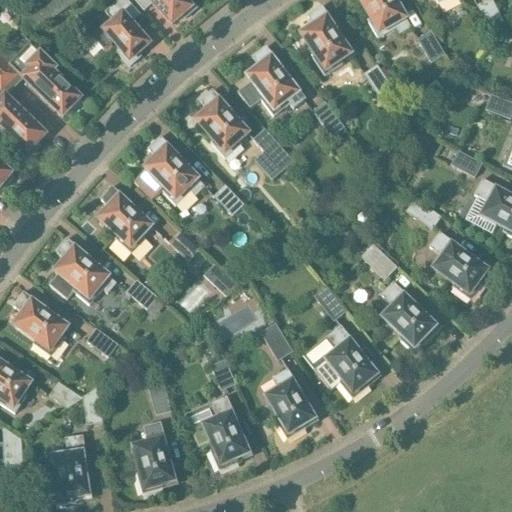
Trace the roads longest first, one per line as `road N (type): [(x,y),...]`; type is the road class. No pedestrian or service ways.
road 1 (residential): [(0,272),(60,194),(160,94),(274,0)]
road 2 (residential): [(215,511),(292,485),(371,444),(511,320)]
